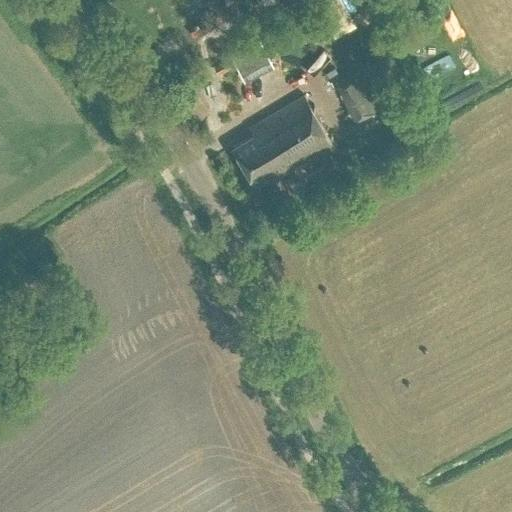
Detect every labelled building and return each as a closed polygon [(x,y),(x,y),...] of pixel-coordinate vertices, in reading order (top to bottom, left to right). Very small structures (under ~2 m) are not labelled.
[(329,0),(318,7),(334,34),(356,21),(344,0),(329,0)] [(230,53),(245,81),(274,65),(260,38),(230,53)] [(213,63),(218,74),(231,67),(226,56),(213,63)] [(337,83),(355,120),(381,108),(363,70),(337,83)] [(331,140),(303,93),(257,120),(253,131),(232,143),(252,178),(259,173),(263,180),(331,140)] [(283,180),(288,191),(299,186),(293,174),(283,180)]
